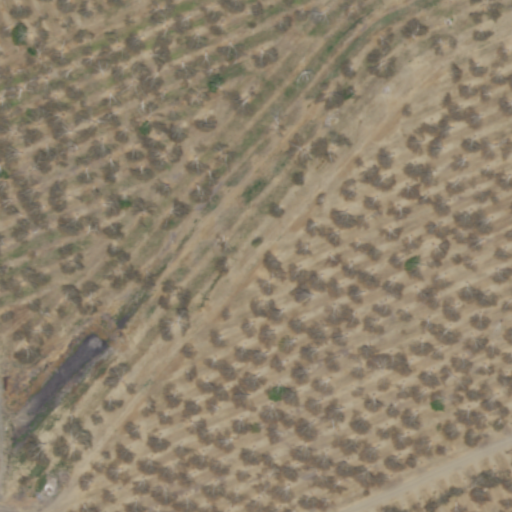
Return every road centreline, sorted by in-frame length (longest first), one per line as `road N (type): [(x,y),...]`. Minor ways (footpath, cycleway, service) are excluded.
road 1 (track): [(47,511),(386,112),(443,61),(511,31)]
road 2 (track): [(511,437),(345,511)]
